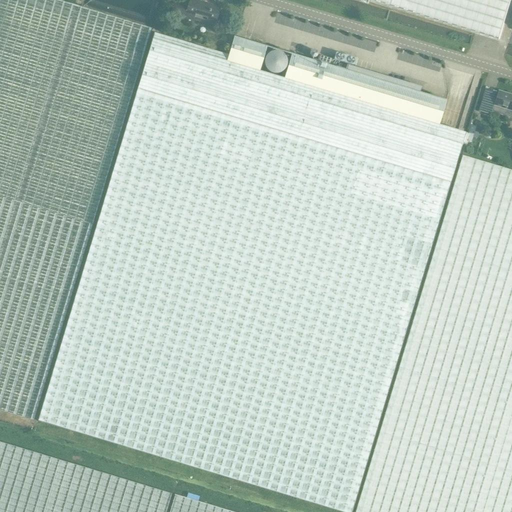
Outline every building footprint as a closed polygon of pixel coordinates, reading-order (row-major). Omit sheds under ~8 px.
[(0,0),(0,411),(33,421),(147,41),(151,29),(55,0),(0,0)] [(367,0),(454,25),(499,39),(510,0),(367,0)] [(174,2),(169,18),(178,21),(193,25),(194,21),(214,27),(219,10),(191,2),(190,6),(189,9),(182,8),(183,5),(174,2)] [(49,386),(38,422),(338,511),(349,511),(360,479),(463,134),(438,126),(445,101),(289,54),(282,79),(259,73),(267,47),(241,39),(235,38),(234,37),(228,55),(155,34),(153,43),(49,386)] [(320,56),(319,61),(329,64),(331,59),(320,56)] [(511,113),(511,95),(498,91),(494,108),(511,113)] [(511,511),(511,170),(464,157),(405,353),(368,476),(356,511),(511,511)] [(0,511),(165,511),(172,493),(0,441),(0,511)] [(229,511),(175,496),(169,511),(229,511)]
